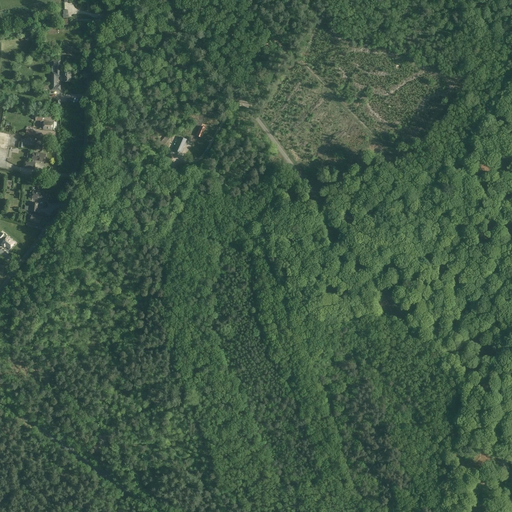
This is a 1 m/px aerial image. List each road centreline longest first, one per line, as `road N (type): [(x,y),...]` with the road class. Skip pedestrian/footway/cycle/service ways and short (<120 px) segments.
road 1 (unclassified): [(511,479),(167,0)]
road 2 (track): [(228,511),(169,338),(163,293),(164,245),(194,190),(178,178),(85,173)]
road 3 (track): [(232,0),(408,166),(511,230)]
road 4 (unclassified): [(0,292),(78,190),(88,159),(95,50),(106,21),(127,0)]
road 5 (unclassified): [(160,511),(0,398)]
road 6 (track): [(179,368),(0,363)]
